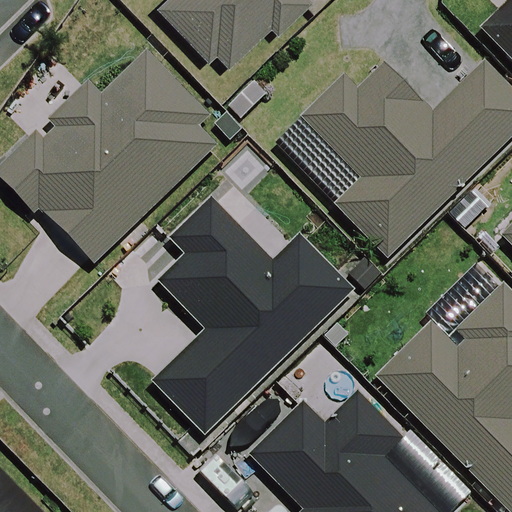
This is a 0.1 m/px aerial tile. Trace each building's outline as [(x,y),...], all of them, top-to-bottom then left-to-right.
[(169,0),(153,17),(206,69),(197,78),(209,89),(267,30),(278,42),(319,0),(169,0)] [(511,9),(481,38),(511,72),(511,9)] [(225,147),(143,63),(99,106),(86,93),(0,176),(0,202),(69,273),(82,261),(95,274),(225,147)] [(341,80),(297,121),(355,183),(329,207),(379,261),(511,138),(511,105),(478,69),(426,117),(386,73),(359,98),(341,80)] [(149,385),(199,436),(343,296),(292,244),(267,267),(206,204),(167,242),(182,257),(155,283),(203,332),(149,385)] [(511,227),(498,241),(511,256),(511,270),(511,272),(511,227)] [(511,511),(511,307),(500,295),(445,349),(429,332),(377,384),(504,511),(511,511)] [(397,443),(357,402),(325,433),(302,409),(247,462),(294,511),(428,511),(379,461),(397,443)] [(397,443),(379,461),(428,511),(447,511),(463,497),(404,437),(397,443)] [(0,511),(28,511),(0,483),(0,511)]
